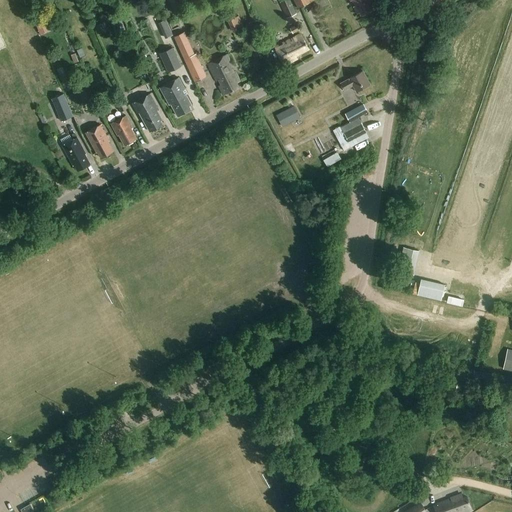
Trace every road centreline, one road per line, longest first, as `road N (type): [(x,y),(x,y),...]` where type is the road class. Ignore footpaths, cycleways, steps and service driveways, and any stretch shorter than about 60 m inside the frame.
road 1 (residential): [(0,498),(332,315),(359,292),(397,60),(383,24)]
road 2 (tertiary): [(0,234),(383,24)]
road 3 (track): [(350,302),(360,318),(331,446),(341,465),(511,494)]
